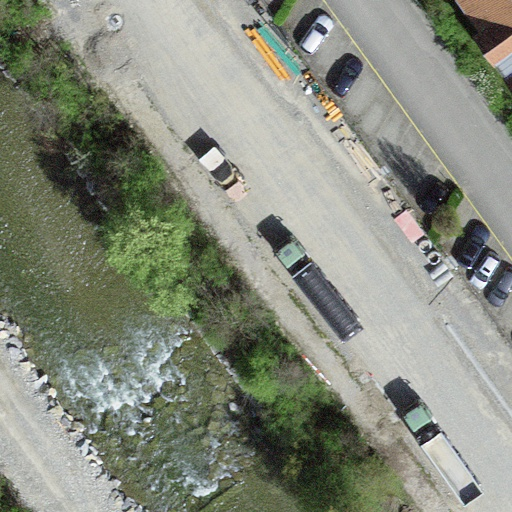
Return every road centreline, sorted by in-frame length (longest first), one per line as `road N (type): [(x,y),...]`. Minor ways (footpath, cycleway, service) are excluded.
road 1 (residential): [(188,0),(484,412)]
road 2 (residential): [(511,194),(374,0)]
